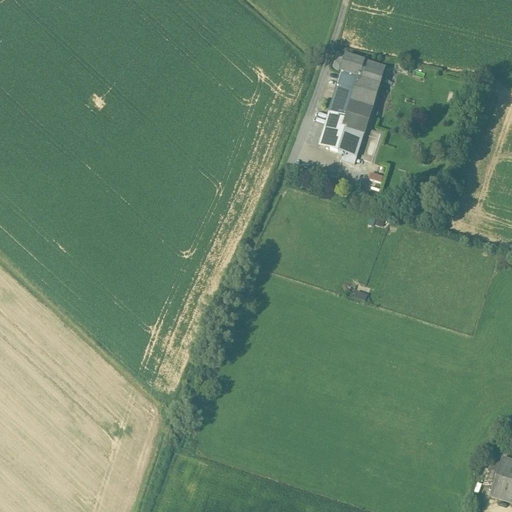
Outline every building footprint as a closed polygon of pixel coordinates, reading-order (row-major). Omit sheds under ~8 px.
[(364,64),(346,59),(342,74),(349,76),(347,82),(357,86),(352,103),(380,111),(380,110),(384,98),(385,93),(378,91),(384,71),(371,66),(372,63),(365,61),(364,64)] [(349,76),(342,74),(319,148),(356,159),(368,123),(376,125),(380,111),(352,103),(357,86),(347,82),(349,76)] [(356,292),(354,299),(366,302),(367,295),(356,292)] [(511,462),(509,462),(503,460),(501,466),(492,492),(490,497),(511,504),(511,462)] [(501,466),(490,463),(482,489),(492,492),(501,466)]
